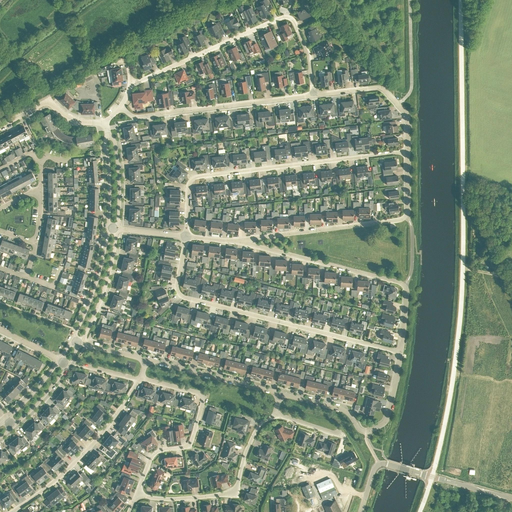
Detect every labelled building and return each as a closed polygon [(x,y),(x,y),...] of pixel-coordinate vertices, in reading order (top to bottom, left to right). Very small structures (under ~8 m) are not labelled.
[(258,7),(263,18),(270,15),(267,9),(270,8),(266,0),(264,0),(260,2),(262,5),(258,7)] [(244,21),(247,20),(248,24),(257,20),(254,14),(253,12),(251,8),(245,10),(243,5),(238,7),(244,21)] [(298,16),(298,18),(300,19),(300,20),(307,17),(309,20),(315,17),(314,14),(309,12),(307,8),(303,10),(301,9),(300,11),(297,13),(298,16)] [(225,21),(229,29),(232,28),(233,31),(238,29),(237,26),(240,25),(236,18),(234,19),(234,18),(230,20),(229,19),(228,18),(225,20),(225,21)] [(208,28),(212,36),(215,35),(216,39),(222,36),(219,31),(222,29),(219,22),(216,23),(215,23),(212,22),(211,25),(212,26),(208,28)] [(282,33),(280,35),(283,41),(288,39),(286,36),(292,34),(287,23),(280,27),(282,33)] [(309,35),(307,36),(310,42),(321,38),(320,37),(321,36),(322,36),(321,34),(320,33),(319,34),(316,28),(315,28),(314,25),(306,29),(309,35)] [(200,34),(193,37),(198,47),(205,44),(202,37),(205,35),(202,30),(199,31),(200,34)] [(261,41),(263,45),(264,45),(266,49),(270,47),(270,48),(277,45),(271,31),(264,34),(265,35),(261,37),(262,41),(261,41)] [(182,41),(180,42),(180,43),(180,44),(177,46),(181,55),(188,51),(187,48),(190,47),(185,36),(181,38),(181,39),(182,41)] [(260,51),(257,43),(253,45),(251,40),(243,44),(247,53),(249,52),(250,55),(254,53),(260,51)] [(318,46),(313,48),(316,54),(321,52),(323,57),(325,56),(325,57),(333,53),(327,41),(318,45),(318,46)] [(159,55),(160,58),(161,58),(163,63),(170,59),(168,55),(173,53),(171,47),(166,50),(165,49),(158,52),(159,55)] [(229,51),(228,52),(228,53),(229,54),(229,55),(230,55),(233,61),(240,58),(242,61),(245,60),(242,52),(239,53),(236,47),(228,50),(229,51)] [(144,69),(144,70),(145,72),(148,70),(147,70),(152,67),(151,65),(156,63),(153,57),(150,58),(148,54),(141,58),(144,64),(142,65),(144,69)] [(211,58),(215,67),(220,65),(221,67),(227,64),(223,57),(220,59),(220,57),(218,58),(217,55),(211,58)] [(196,69),(197,71),(198,71),(199,71),(200,74),(203,73),(204,74),(205,73),(206,75),(211,72),(207,63),(204,65),(203,62),(196,65),(197,67),(196,68),(196,69)] [(111,70),(112,76),(122,74),(121,68),(117,68),(116,64),(111,65),(109,66),(109,70),(111,70)] [(190,75),(187,77),(184,70),(175,74),(179,83),(184,81),(186,82),(187,84),(193,82),(190,75)] [(336,74),(337,79),(338,78),(339,84),(346,83),(345,79),(349,78),(348,70),(342,71),(342,74),(336,74)] [(268,72),(255,74),(258,91),(266,89),(264,82),(265,82),(265,79),(269,79),(268,72)] [(287,85),(286,78),(283,79),(283,75),(280,76),(280,72),(275,73),(275,76),(273,77),(273,82),(271,82),(271,86),(275,85),(275,88),(283,86),(283,85),(287,85)] [(288,73),(290,81),(296,80),(296,84),(298,84),(299,84),(300,84),(301,84),(302,83),(304,83),(302,72),(295,73),(294,72),(288,73)] [(321,76),(319,77),(320,81),(321,81),(322,86),(328,86),(328,81),(331,81),(330,72),(324,72),(325,75),(321,76)] [(122,74),(112,76),(113,82),(111,82),(112,86),(113,87),(121,85),(120,81),(123,81),(122,74)] [(359,79),(355,79),(355,82),(364,81),(364,82),(369,82),(369,77),(368,77),(368,74),(358,75),(359,79)] [(238,83),(240,94),(248,92),(246,84),(251,84),(250,76),(245,77),(246,81),(238,83)] [(78,88),(85,84),(82,79),(75,83),(78,88)] [(228,83),(220,85),(222,92),(223,97),(230,95),(229,91),(230,91),(230,89),(229,87),(232,86),(231,80),(228,81),(228,83)] [(206,89),(207,99),(214,98),(213,92),(216,91),(215,84),(209,85),(209,89),(206,89)] [(95,114),(95,110),(98,110),(97,102),(94,102),(94,104),(81,104),(81,102),(77,100),(75,101),(66,93),(67,91),(65,89),(58,93),(62,97),(59,100),(68,109),(71,106),(75,110),(81,110),(81,114),(95,114)] [(146,101),(152,100),(151,90),(145,91),(145,92),(134,94),(133,95),(134,103),(135,103),(135,108),(136,108),(141,108),(140,103),(147,102),(146,101)] [(169,106),(168,103),(173,102),(172,91),(171,91),(172,93),(167,94),(167,93),(165,94),(164,94),(163,94),(161,94),(161,95),(158,95),(159,97),(159,98),(159,99),(159,101),(159,102),(159,103),(160,104),(160,105),(161,107),(163,107),(164,107),(165,107),(166,107),(167,106),(169,106)] [(190,99),(195,98),(194,92),(189,92),(189,91),(181,93),(183,103),(191,102),(190,99)] [(370,97),(371,98),(368,98),(369,103),(366,103),(366,108),(374,107),(373,104),(379,104),(378,97),(375,97),(375,96),(370,97)] [(353,101),(347,102),(348,112),(352,111),(353,115),(355,115),(355,116),(358,115),(357,107),(354,108),(353,101)] [(348,112),(347,102),(341,102),(342,109),(339,110),(339,116),(345,116),(345,112),(348,112)] [(333,103),(326,104),(327,114),(332,113),(332,116),(337,116),(337,108),(334,109),(333,103)] [(327,114),(326,104),(320,105),(320,110),(317,111),(318,118),(324,118),(323,115),(327,114)] [(312,106),(305,107),(307,117),(310,116),(311,121),(317,120),(316,113),(313,113),(312,106)] [(307,117),(305,107),(299,107),(300,115),(297,115),(298,123),(304,122),(303,117),(307,117)] [(376,108),(376,115),(379,114),(380,119),(391,118),(391,117),(392,117),(392,116),(392,115),(392,114),(391,113),(390,113),(390,110),(384,111),(383,107),(376,108)] [(286,122),(285,109),(279,110),(280,116),(276,117),(277,123),(286,122)] [(290,109),(285,109),(286,122),(295,121),(294,115),(291,115),(290,109)] [(270,111),(264,112),(265,121),(268,121),(269,126),(274,125),(274,118),(271,118),(270,111)] [(265,121),(264,112),(258,112),(259,120),(256,120),(257,127),(263,127),(262,121),(265,121)] [(76,144),(76,142),(77,142),(78,148),(94,145),(92,134),(81,136),(81,135),(75,136),(74,136),(73,136),(71,136),(69,136),(68,136),(66,135),(65,135),(64,134),(63,133),(62,133),(61,132),(60,131),(60,130),(59,129),(58,128),(56,123),(55,124),(50,114),(40,119),(48,133),(53,130),(54,132),(52,132),(54,136),(56,135),(58,136),(58,137),(59,138),(61,139),(62,139),(63,140),(64,140),(65,141),(66,141),(68,142),(69,142),(70,142),(71,142),(71,145),(76,144)] [(244,124),(243,114),(237,115),(238,121),(235,122),(235,128),(241,127),(241,125),(244,124)] [(249,114),(243,114),(244,124),(247,124),(248,126),(253,126),(253,120),(250,120),(249,114)] [(229,116),(222,117),(223,127),(228,126),(228,129),(233,129),(232,121),(229,121),(229,116)] [(223,127),(222,117),(215,118),(216,123),(213,123),(214,131),(217,131),(219,130),(224,130),(223,127)] [(202,129),(201,119),(195,120),(195,126),(192,126),(193,133),(199,133),(198,130),(202,129)] [(208,119),(201,119),(202,129),(207,129),(207,132),(213,131),(212,124),(209,124),(208,119)] [(186,121),(180,122),(182,134),(185,133),(185,134),(191,134),(190,127),(187,127),(186,121)] [(384,122),(384,126),(385,126),(386,133),(398,131),(397,125),(395,126),(395,121),(384,122)] [(123,131),(123,134),(135,132),(134,128),(137,128),(136,122),(128,123),(129,127),(123,128),(124,130),(123,131)] [(178,134),(182,134),(180,122),(174,123),(174,124),(171,125),(172,136),(178,135),(178,134)] [(161,134),(160,124),(153,125),(154,131),(151,131),(151,137),(153,137),(153,139),(161,138),(161,134)] [(166,124),(160,124),(161,134),(167,134),(167,135),(171,135),(170,129),(167,129),(166,124)] [(20,130),(19,130),(24,138),(31,134),(28,128),(26,130),(24,127),(20,130)] [(17,131),(15,132),(19,140),(24,138),(19,130),(17,131)] [(12,134),(10,135),(14,143),(19,140),(15,132),(12,134)] [(135,132),(123,134),(124,138),(125,138),(126,141),(131,140),(132,143),(139,141),(138,136),(135,137),(135,132)] [(344,142),(341,142),(342,151),(349,151),(348,142),(351,142),(350,133),(346,134),(347,139),(344,139),(344,142)] [(365,138),(361,139),(363,149),(369,148),(368,141),(371,141),(370,134),(365,135),(365,138)] [(8,136),(5,137),(9,145),(14,143),(10,135),(7,136),(8,136)] [(342,151),(341,142),(341,139),(332,135),(331,136),(332,146),(335,146),(336,152),(342,151)] [(383,143),(388,143),(388,146),(398,144),(397,138),(391,139),(391,135),(382,136),(383,143)] [(363,149),(361,139),(358,139),(357,136),(352,136),(352,143),(355,142),(356,150),(363,149)] [(3,139),(0,140),(5,148),(9,145),(5,137),(3,139)] [(324,144),(321,144),(322,154),(328,153),(327,147),(330,146),(329,139),(323,140),(324,144)] [(303,146),(300,146),(302,156),(308,156),(307,148),(310,148),(309,141),(303,142),(303,146)] [(302,156),(300,146),(300,142),(291,143),(291,150),(294,150),(295,157),(302,156)] [(322,154),(321,144),(318,145),(317,142),(312,142),(313,148),(315,148),(316,155),(322,154)] [(126,151),(127,154),(138,153),(137,149),(140,148),(140,143),(132,144),(133,147),(127,148),(127,150),(126,151)] [(285,145),(280,146),(281,159),(287,158),(286,156),(291,155),(289,143),(285,143),(285,145)] [(263,151),(260,151),(261,161),(267,161),(266,154),(270,154),(269,145),(262,146),(263,151)] [(280,146),(279,146),(280,149),(277,149),(277,147),(271,147),(272,153),(275,153),(276,160),(281,159),(280,146)] [(242,154),(239,154),(240,164),(247,163),(246,157),(250,157),(249,148),(245,148),(245,150),(242,150),(242,154)] [(261,161),(260,151),(257,152),(256,148),(250,149),(251,156),(254,156),(255,162),(261,161)] [(240,164),(239,154),(235,155),(235,151),(229,152),(230,159),(233,159),(234,165),(240,164)] [(219,154),(219,156),(220,166),(227,166),(226,160),(229,160),(228,152),(225,153),(219,153),(219,154)] [(138,153),(127,154),(127,158),(128,158),(129,161),(134,160),(135,163),(142,162),(141,157),(138,157),(138,153)] [(220,166),(219,156),(215,157),(214,154),(209,155),(210,162),(213,162),(213,167),(220,166)] [(203,158),(199,159),(200,169),(206,168),(206,163),(209,162),(208,155),(202,155),(203,158)] [(200,169),(199,159),(194,159),(194,156),(192,157),(192,156),(188,156),(189,165),(192,164),(193,170),(200,169)] [(87,161),(88,166),(97,165),(96,160),(95,160),(95,157),(85,158),(83,158),(83,160),(85,161),(87,161)] [(188,173),(182,168),(184,165),(178,160),(176,163),(177,164),(175,166),(174,165),(172,168),(173,169),(175,171),(184,178),(188,173)] [(397,169),(396,161),(392,161),(392,160),(388,161),(388,162),(384,162),(382,163),(383,170),(383,174),(391,173),(391,170),(397,169)] [(128,171),(129,175),(140,174),(140,170),(143,169),(142,164),(135,164),(135,167),(129,168),(129,171),(128,171)] [(369,185),(373,184),(371,172),(368,172),(367,166),(362,167),(363,177),(368,176),(369,185)] [(30,174),(27,175),(31,182),(36,180),(32,173),(35,171),(33,167),(28,170),(30,174)] [(363,177),(362,167),(356,167),(357,174),(354,174),(355,181),(358,181),(358,180),(360,180),(360,177),(363,177)] [(349,168),(344,169),(345,179),(351,178),(351,182),(354,182),(353,174),(350,175),(349,168)] [(48,173),(48,178),(57,178),(57,175),(60,175),(60,172),(63,172),(63,169),(56,169),(57,173),(48,173)] [(175,171),(173,169),(169,174),(168,173),(165,176),(172,181),(174,178),(180,183),(184,178),(175,171)] [(345,179),(344,169),(338,169),(339,176),(336,176),(337,182),(340,182),(340,180),(345,179)] [(332,170),(326,171),(327,181),(333,181),(333,184),(336,184),(335,176),(335,172),(332,172),(332,170)] [(327,181),(326,171),(321,172),(321,178),(318,178),(319,186),(322,185),(322,182),(327,181)] [(314,172),(308,173),(309,183),(310,186),(315,185),(315,186),(318,186),(317,179),(315,179),(314,172)] [(309,183),(308,173),(303,174),(303,180),(301,181),(301,188),(307,187),(306,184),(309,183)] [(391,173),(383,174),(384,178),(386,177),(387,185),(398,184),(398,176),(392,177),(391,173)] [(140,174),(129,175),(129,179),(130,178),(130,181),(136,181),(136,184),(144,183),(143,178),(140,178),(140,174)] [(27,175),(23,178),(26,185),(31,182),(27,175)] [(292,186),(290,175),(285,176),(286,182),(283,183),(284,191),(287,191),(286,186),(292,186)] [(296,175),(290,175),(292,186),(297,185),(297,188),(301,188),(300,181),(297,181),(296,175)] [(18,176),(16,177),(22,187),(26,185),(23,178),(20,179),(18,176)] [(98,176),(89,177),(89,182),(87,182),(87,185),(95,185),(95,182),(98,182),(98,176)] [(16,177),(12,180),(17,190),(22,187),(16,177)] [(274,188),(272,177),(267,178),(268,185),(265,185),(266,192),(269,192),(268,188),(274,188)] [(278,177),(272,177),(274,188),(279,187),(280,191),(283,191),(282,183),(279,183),(278,177)] [(265,192),(264,185),(261,185),(260,179),(255,180),(256,190),(256,193),(262,193),(265,192)] [(12,180),(7,182),(12,192),(17,190),(12,180)] [(256,190),(255,180),(249,180),(250,187),(247,187),(248,195),(251,195),(250,191),(256,190)] [(242,181),(237,182),(238,192),(243,191),(244,194),(247,193),(246,187),(243,188),(242,181)] [(2,185),(3,188),(7,195),(12,192),(7,182),(2,185)] [(238,192),(237,182),(231,182),(232,189),(229,189),(230,195),(233,195),(233,193),(238,192)] [(224,183),(219,184),(220,194),(223,194),(224,197),(229,197),(228,189),(225,190),(224,183)] [(220,194),(219,184),(213,185),(214,191),(211,191),(212,198),(217,197),(217,195),(220,194)] [(129,191),(129,195),(144,195),(144,185),(136,185),(136,188),(130,188),(130,191),(129,191)] [(197,197),(202,196),(201,186),(195,187),(196,193),(193,194),(194,201),(197,200),(197,197)] [(201,186),(202,196),(205,196),(206,198),(208,198),(208,201),(211,201),(210,192),(207,192),(207,186),(201,186)] [(170,192),(170,197),(180,197),(180,190),(175,190),(175,187),(167,187),(167,192),(170,192)] [(398,191),(392,192),(392,188),(385,189),(386,195),(389,194),(389,199),(399,197),(398,195),(399,194),(399,192),(398,191)] [(144,195),(129,195),(129,199),(130,199),(130,202),(136,202),(136,205),(143,205),(143,199),(140,199),(141,195),(144,195)] [(180,197),(170,197),(170,201),(167,201),(167,207),(174,207),(174,204),(180,204),(180,197)] [(356,202),(356,208),(359,208),(359,218),(364,218),(364,208),(361,208),(361,207),(359,202),(356,202)] [(394,212),(399,211),(398,204),(396,205),(395,202),(384,203),(385,209),(389,209),(390,214),(394,213),(394,212)] [(340,204),(340,210),(342,210),(343,220),(348,220),(348,210),(345,210),(345,209),(343,204),(340,204)] [(60,206),(49,206),(49,211),(57,211),(58,215),(65,215),(65,211),(61,211),(61,206),(60,206)] [(129,211),(129,215),(140,216),(140,211),(143,212),(143,206),(136,206),(136,209),(130,208),(130,211),(129,211)] [(324,206),(324,212),(326,212),(326,222),(332,222),(332,212),(329,212),(329,211),(327,206),(324,206)] [(169,214),(169,218),(179,218),(180,212),(172,211),(172,208),(165,208),(165,214),(169,214)] [(307,208),(307,214),(310,214),(310,224),(315,224),(315,214),(312,214),(312,213),(310,208),(307,208)] [(291,210),(291,216),(294,216),(294,226),(299,226),(299,216),(296,216),(296,215),(294,210),(291,210)] [(275,212),(275,218),(277,218),(277,228),(283,228),(283,218),(280,218),(280,217),(278,212),(275,212)] [(258,214),(258,220),(261,220),(261,230),(267,230),(266,220),(263,220),(263,219),(261,214),(258,214)] [(140,216),(129,215),(128,219),(129,219),(129,222),(135,222),(135,225),(142,226),(143,220),(140,220),(140,216)] [(233,224),(232,234),(238,235),(239,222),(242,222),(242,216),(239,216),(239,220),(234,219),(233,224)] [(245,216),(242,216),(242,222),(245,222),(245,232),(250,232),(250,222),(245,222),(245,216)] [(179,218),(169,218),(169,221),(164,221),(164,224),(163,224),(163,227),(174,227),(174,224),(179,225),(179,218)] [(86,238),(86,241),(94,242),(94,239),(95,239),(96,234),(87,232),(86,238)] [(126,241),(125,245),(136,247),(137,242),(140,243),(141,237),(134,236),(133,239),(127,238),(127,241),(126,241)] [(166,247),(165,251),(175,253),(177,246),(172,245),(173,242),(164,240),(163,246),(166,247)] [(85,244),(84,249),(93,251),(94,246),(93,246),(94,242),(86,241),(85,244)] [(8,254),(11,243),(7,242),(3,252),(8,254)] [(12,256),(13,253),(16,245),(11,243),(8,254),(12,256)] [(131,252),(130,256),(138,257),(139,251),(136,251),(136,247),(125,245),(125,249),(126,249),(125,252),(131,252)] [(218,265),(221,265),(222,259),(219,258),(220,247),(215,247),(214,257),(217,257),(216,261),(219,261),(218,265)] [(51,253),(42,251),(42,256),(46,257),(46,259),(50,259),(51,253)] [(175,253),(165,251),(164,254),(161,254),(160,260),(169,261),(169,258),(174,259),(175,253)] [(240,261),(239,267),(242,267),(243,261),(248,262),(248,252),(243,251),(242,261),(240,261)] [(256,265),(256,271),(259,271),(261,267),(261,266),(264,266),(265,256),(259,255),(259,265),(256,265)] [(123,260),(122,264),(133,266),(134,262),(136,263),(138,257),(130,256),(130,259),(124,257),(124,260),(123,260)] [(78,265),(78,268),(85,270),(86,266),(89,267),(90,262),(82,260),(80,265),(78,265)] [(272,269),(272,275),(275,276),(277,271),(277,270),(281,270),(281,260),(276,260),(275,269),(272,269)] [(162,268),(162,271),(171,273),(173,267),(165,265),(166,262),(159,261),(157,267),(162,268)] [(127,272),(126,275),(133,277),(135,271),(132,270),(133,266),(122,264),(121,267),(122,268),(121,270),(127,272)] [(289,273),(289,280),(292,280),(294,275),(294,274),(297,274),(298,264),(292,264),(291,274),(289,273)] [(79,271),(77,276),(86,279),(87,274),(84,273),(85,270),(78,268),(77,270),(79,271)] [(305,278),(305,284),(308,284),(310,279),(310,278),(313,278),(314,268),(308,268),(308,278),(305,278)] [(171,273),(162,271),(161,275),(156,274),(155,280),(162,282),(162,278),(170,280),(171,273)] [(322,282),(321,288),(324,288),(327,283),(327,282),(330,282),(330,272),(325,272),(324,282),(322,282)] [(183,287),(189,289),(191,279),(188,278),(188,275),(186,274),(183,287)] [(118,278),(117,282),(128,285),(129,281),(132,282),(132,280),(135,281),(136,277),(133,277),(126,275),(125,278),(120,276),(119,279),(118,278)] [(338,286),(338,292),(341,292),(343,288),(343,286),(346,287),(347,276),(341,276),(341,286),(338,286)] [(191,279),(189,289),(195,290),(197,284),(199,284),(201,278),(196,277),(195,280),(191,279)] [(201,294),(207,296),(209,286),(206,285),(206,281),(204,281),(205,280),(202,279),(200,287),(202,287),(201,294)] [(354,290),(354,296),(357,296),(359,292),(359,291),(362,291),(363,281),(358,280),(357,290),(354,290)] [(122,291),(121,294),(128,296),(129,290),(127,290),(128,285),(117,282),(116,286),(117,286),(116,289),(122,291)] [(209,286),(207,296),(213,297),(215,290),(217,291),(219,285),(214,283),(213,287),(209,286)] [(3,297),(8,299),(12,287),(7,285),(3,297)] [(219,299),(225,300),(228,290),(224,289),(225,286),(220,285),(218,291),(221,292),(219,299)] [(80,295),(82,290),(82,289),(74,287),(71,286),(70,291),(69,294),(76,296),(77,294),(80,295)] [(158,298),(158,299),(168,295),(166,292),(167,292),(167,289),(162,289),(160,289),(160,286),(151,286),(151,290),(155,290),(156,292),(156,294),(155,295),(157,298),(158,298)] [(385,293),(388,293),(389,295),(388,297),(395,299),(397,293),(396,292),(397,291),(397,290),(396,288),(395,288),(394,288),(393,287),(387,286),(386,290),(383,289),(383,292),(385,293)] [(12,287),(8,299),(13,301),(16,292),(17,292),(18,290),(16,289),(17,288),(12,287)] [(228,290),(225,300),(231,302),(233,295),(236,296),(238,289),(232,288),(232,291),(228,290)] [(238,303),(244,305),(246,295),(243,294),(244,291),(238,290),(236,301),(238,301),(238,303)] [(17,302),(22,304),(25,295),(20,293),(17,302)] [(246,295),(244,305),(250,307),(252,300),(254,301),(256,294),(251,293),(250,296),(246,295)] [(112,297),(111,301),(122,304),(124,298),(127,299),(128,296),(121,294),(120,297),(114,295),(113,297),(112,297)] [(256,308),(262,310),(265,300),(261,299),(262,295),(257,294),(255,301),(258,301),(256,308)] [(168,295),(158,299),(159,300),(158,300),(158,301),(159,304),(160,304),(161,305),(162,308),(158,312),(160,315),(168,308),(166,306),(168,304),(172,301),(170,299),(169,299),(168,295)] [(39,300),(36,309),(41,311),(44,302),(45,302),(46,299),(40,297),(39,300)] [(265,300),(262,310),(268,311),(269,309),(272,309),(275,299),(269,297),(269,301),(265,300)] [(275,313),(281,314),(283,305),(280,304),(281,300),(278,299),(279,298),(276,298),(274,305),(277,306),(275,313)] [(396,307),(392,306),(393,303),(384,300),(382,306),(386,307),(385,311),(394,314),(395,311),(396,311),(396,309),(396,308),(396,307)] [(120,308),(122,305),(122,304),(111,301),(110,304),(111,305),(110,307),(115,309),(114,312),(121,314),(123,309),(120,308)] [(283,305),(281,314),(287,316),(289,309),(291,310),(294,301),(291,301),(289,306),(283,305)] [(293,318),(299,319),(302,309),(298,308),(299,305),(297,304),(297,303),(294,302),(292,310),(295,311),(293,318)] [(45,312),(50,314),(53,305),(48,303),(45,312)] [(181,318),(182,317),(181,317),(184,308),(178,306),(176,313),(173,312),(171,320),(177,321),(178,317),(181,318)] [(302,309),(299,319),(305,321),(307,314),(310,315),(312,308),(307,307),(306,310),(302,309)] [(181,317),(182,317),(184,317),(184,321),(189,322),(191,316),(188,316),(190,309),(184,308),(181,317)] [(312,322),(318,324),(320,314),(317,313),(318,309),(313,308),(311,315),(314,316),(312,322)] [(67,310),(64,319),(69,321),(72,312),(67,310)] [(198,322),(201,322),(203,312),(197,311),(196,317),(192,316),(190,324),(197,325),(198,322)] [(203,312),(201,322),(204,323),(203,327),(209,328),(212,317),(208,317),(209,314),(203,312)] [(320,314),(318,324),(324,325),(326,319),(328,319),(330,313),(327,313),(326,315),(320,314)] [(330,327),(336,329),(339,319),(335,318),(336,314),(331,313),(329,320),(332,320),(330,327)] [(393,323),(395,318),(382,314),(381,320),(382,320),(381,324),(381,325),(383,325),(383,324),(393,327),(393,326),(394,326),(394,324),(393,323)] [(217,325),(220,326),(223,317),(216,316),(215,322),(212,322),(210,329),(216,330),(217,325)] [(339,319),(336,329),(343,330),(344,323),(347,324),(349,317),(344,316),(343,320),(339,319)] [(223,317),(220,326),(224,327),(222,332),(228,333),(230,326),(227,326),(229,319),(223,317)] [(349,332),(355,333),(357,323),(352,322),(352,319),(349,318),(348,324),(351,325),(349,332)] [(236,330),(240,331),(242,322),(236,321),(234,327),(231,327),(229,333),(235,334),(236,330)] [(357,323),(355,333),(361,335),(363,328),(366,329),(367,322),(362,321),(361,324),(357,323)] [(115,331),(117,323),(114,322),(111,326),(108,325),(107,329),(105,338),(107,339),(110,339),(112,331),(115,331)] [(242,322),(240,331),(243,332),(242,336),(248,338),(250,331),(247,331),(248,324),(242,322)] [(103,338),(105,338),(107,329),(104,328),(105,325),(103,324),(102,328),(101,329),(97,335),(99,337),(103,338)] [(256,336),(259,337),(261,327),(255,326),(254,332),(251,331),(249,338),(255,339),(256,336)] [(261,327),(259,337),(262,338),(261,342),(267,343),(269,336),(266,335),(267,329),(261,327)] [(389,335),(390,332),(381,329),(379,336),(383,337),(382,340),(391,342),(393,336),(389,335)] [(125,343),(126,344),(129,331),(127,330),(126,334),(123,333),(121,342),(125,343)] [(275,341),(278,342),(281,332),(275,331),(273,336),(271,335),(269,342),(271,343),(271,344),(274,344),(275,341)] [(281,332),(278,342),(281,343),(281,345),(281,346),(283,347),(282,350),(285,351),(288,339),(285,339),(287,334),(281,332)] [(134,336),(131,345),(132,345),(137,346),(139,337),(140,333),(137,333),(136,336),(134,336)] [(147,349),(148,349),(150,340),(147,339),(148,336),(143,334),(141,339),(144,340),(142,348),(147,349)] [(295,345),(298,346),(300,337),(294,336),(292,343),(289,342),(288,349),(294,350),(295,345)] [(152,350),(153,350),(156,338),(154,337),(153,341),(150,340),(148,349),(152,350)] [(158,352),(160,343),(162,338),(156,337),(156,338),(153,350),(154,351),(158,352)] [(300,337),(298,346),(301,347),(300,352),(306,354),(307,346),(304,346),(306,339),(300,337)] [(160,343),(158,352),(159,352),(163,353),(165,346),(168,347),(170,340),(164,339),(163,343),(160,343)] [(175,356),(178,347),(175,346),(176,342),(171,340),(169,347),(172,348),(170,355),(175,356)] [(314,351),(317,352),(319,342),(317,341),(316,340),(315,340),(314,340),(314,341),(313,340),(311,347),(308,347),(306,354),(312,356),(314,351)] [(319,342),(317,352),(320,353),(319,357),(325,359),(327,351),(324,351),(326,344),(325,344),(325,343),(324,342),(323,342),(322,342),(322,343),(319,342)] [(10,352),(12,349),(13,347),(8,344),(4,353),(2,355),(7,357),(6,361),(8,362),(10,359),(13,354),(10,352)] [(179,357),(181,357),(184,345),(181,344),(181,348),(178,347),(175,356),(179,357)] [(333,355),(336,356),(339,347),(332,345),(331,352),(328,352),(326,358),(332,360),(333,355)] [(188,350),(186,359),(191,360),(194,351),(194,348),(192,347),(191,350),(188,350)] [(339,347),(336,356),(340,357),(339,362),(344,363),(346,356),(343,356),(345,349),(339,347)] [(14,358),(19,360),(23,352),(18,349),(14,358)] [(202,363),(204,354),(205,350),(203,350),(200,349),(199,352),(197,361),(202,363)] [(352,361),(356,362),(358,352),(352,350),(350,357),(347,357),(345,364),(350,365),(352,364),(352,361)] [(206,364),(207,364),(211,352),(208,351),(207,355),(204,354),(202,363),(206,364)] [(220,358),(223,359),(225,352),(221,351),(220,354),(216,353),(215,356),(213,366),(218,367),(220,358)] [(19,360),(24,363),(28,354),(23,352),(19,360)] [(228,370),(229,370),(231,361),(232,357),(228,356),(229,353),(225,352),(223,359),(226,359),(224,368),(228,369),(228,370)] [(358,352),(356,362),(359,362),(358,366),(359,368),(364,369),(366,362),(363,361),(364,353),(358,352)] [(24,363),(28,365),(29,365),(33,357),(28,354),(24,363)] [(379,364),(388,366),(389,363),(390,363),(390,361),(390,360),(387,359),(388,356),(378,354),(376,360),(380,360),(379,364)] [(32,370),(34,368),(33,368),(38,359),(33,357),(29,365),(28,365),(27,367),(32,370)] [(233,371),(234,371),(237,358),(235,358),(234,361),(231,361),(229,370),(233,371)] [(250,365),(251,359),(252,359),(247,358),(245,359),(244,364),(242,363),(239,373),(240,373),(240,372),(245,374),(247,365),(250,365)] [(33,368),(34,368),(37,370),(36,372),(39,373),(45,365),(42,363),(43,362),(38,359),(33,368)] [(255,376),(256,376),(258,367),(255,367),(256,364),(255,360),(251,359),(250,365),(253,366),(250,375),(255,376)] [(260,377),(261,378),(264,364),(265,362),(263,362),(262,365),(261,368),(258,367),(256,376),(260,377)] [(282,383),(285,374),(286,371),(281,370),(282,366),(278,365),(276,372),(279,373),(277,382),(282,383)] [(268,370),(266,379),(267,379),(272,380),(274,371),(275,368),(269,366),(268,370)] [(376,378),(386,381),(387,374),(382,373),(382,369),(375,367),(374,371),(375,371),(374,373),(378,374),(376,378)] [(286,384),(288,385),(291,372),(288,371),(288,375),(285,374),(282,383),(286,384)] [(296,373),(293,386),(298,387),(301,378),(303,379),(305,372),(301,371),(301,374),(296,373)] [(76,382),(79,383),(81,373),(76,372),(75,374),(74,374),(72,381),(71,384),(73,384),(76,383),(76,382)] [(289,385),(293,386),(296,373),(291,372),(288,385),(289,385)] [(79,383),(89,385),(90,379),(88,378),(87,377),(87,376),(87,375),(81,373),(79,383)] [(310,390),(313,381),(314,377),(306,375),(304,381),(307,382),(305,389),(310,390)] [(88,388),(98,390),(101,378),(95,377),(95,379),(94,379),(93,379),(90,379),(89,385),(88,388)] [(20,378),(14,384),(21,391),(25,387),(24,386),(26,384),(20,378)] [(108,392),(108,391),(110,384),(107,383),(107,382),(106,381),(107,380),(101,378),(98,390),(108,392)] [(314,391),(316,392),(319,379),(316,378),(315,382),(313,381),(310,390),(314,391)] [(323,384),(321,393),(326,394),(328,386),(331,386),(332,382),(324,380),(323,384)] [(112,391),(118,392),(120,383),(115,382),(114,383),(113,384),(110,384),(108,391),(112,392),(112,391)] [(120,383),(118,392),(124,394),(124,391),(125,392),(126,388),(126,387),(126,386),(126,384),(120,383)] [(14,384),(10,388),(17,394),(21,391),(14,384)] [(374,390),(373,394),(382,397),(382,396),(383,396),(384,396),(384,395),(384,394),(383,393),(385,387),(372,384),(371,390),(374,390)] [(341,398),(342,398),(345,386),(343,385),(342,389),(339,388),(337,397),(341,398)] [(344,399),(347,400),(351,386),(346,385),(345,386),(342,398),(344,399)] [(351,386),(347,400),(348,400),(353,401),(355,392),(357,393),(358,388),(351,386)] [(141,397),(147,398),(149,389),(143,387),(143,389),(142,389),(142,390),(139,389),(137,397),(141,398),(141,397)] [(10,388),(6,392),(13,398),(17,394),(10,388)] [(63,390),(60,394),(69,402),(67,400),(71,396),(72,397),(75,393),(73,393),(68,388),(66,391),(65,391),(63,390)] [(152,401),(156,402),(158,394),(156,394),(156,393),(155,393),(155,392),(154,392),(155,390),(149,389),(147,398),(152,400),(152,401)] [(13,398),(6,392),(2,396),(6,399),(5,401),(8,404),(13,398)] [(157,401),(166,403),(169,394),(163,392),(162,394),(161,394),(161,395),(158,394),(156,402),(157,401)] [(69,402),(60,394),(56,399),(57,400),(57,401),(57,402),(58,402),(56,404),(62,410),(69,402)] [(172,406),(176,407),(178,399),(175,398),(174,397),(174,395),(169,394),(166,403),(172,404),(172,406)] [(176,406),(186,408),(188,399),(182,397),(182,399),(181,399),(181,400),(180,400),(178,399),(176,407),(176,406)] [(378,402),(378,401),(367,398),(364,412),(373,415),(375,410),(379,411),(381,403),(378,402)] [(194,400),(188,399),(186,408),(191,409),(191,412),(195,413),(197,404),(194,403),(194,402),(193,402),(194,400)] [(98,411),(96,413),(103,419),(107,414),(102,410),(104,408),(98,404),(96,406),(97,407),(96,409),(98,411)] [(49,406),(45,411),(54,418),(53,417),(56,413),(58,414),(60,411),(55,405),(53,408),(52,407),(51,407),(51,408),(49,406)] [(126,414),(123,419),(131,425),(136,418),(135,417),(138,414),(132,410),(128,415),(126,414)] [(54,418),(45,411),(41,415),(43,416),(43,417),(43,418),(41,420),(47,426),(54,418)] [(206,422),(210,423),(214,424),(215,420),(216,420),(216,419),(219,420),(221,414),(222,415),(222,414),(217,413),(217,414),(213,413),(214,412),(210,411),(209,415),(208,415),(206,422)] [(103,419),(96,413),(94,416),(91,414),(88,419),(93,422),(94,420),(100,424),(103,419)] [(241,428),(240,432),(245,434),(249,421),(235,417),(233,426),(241,428)] [(85,427),(83,429),(90,435),(94,431),(89,426),(91,424),(86,419),(83,422),(84,422),(82,425),(85,427)] [(131,425),(123,419),(119,424),(121,426),(118,430),(124,434),(127,430),(130,425),(131,425)] [(34,422),(30,426),(37,433),(44,426),(40,421),(37,423),(36,423),(34,422)] [(172,430),(174,441),(180,440),(180,437),(184,437),(182,424),(178,425),(178,426),(175,426),(175,430),(173,431),(172,430)] [(37,433),(30,426),(26,430),(27,431),(27,432),(27,433),(25,435),(30,441),(34,438),(33,437),(37,433)] [(174,441),(172,430),(169,430),(169,426),(162,427),(163,438),(167,438),(167,441),(173,440),(174,441)] [(275,430),(281,441),(288,437),(292,438),(294,432),(283,428),(282,426),(275,430)] [(90,435),(83,429),(81,432),(80,431),(78,433),(76,431),(73,434),(78,439),(81,436),(86,440),(90,435)] [(150,437),(147,439),(152,447),(157,443),(153,438),(156,436),(152,430),(147,433),(150,437)] [(202,438),(200,444),(202,444),(201,445),(205,446),(205,445),(208,446),(211,436),(212,436),(213,433),(206,430),(205,434),(202,433),(201,437),(202,438)] [(298,443),(305,446),(306,444),(312,446),(314,440),(308,438),(309,435),(301,433),(299,438),(298,439),(298,441),(298,442),(298,443)] [(111,434),(107,439),(114,446),(117,443),(121,446),(126,440),(120,435),(117,439),(111,434)] [(18,436),(14,440),(20,448),(22,450),(29,443),(24,436),(21,438),(20,438),(18,436)] [(80,447),(75,442),(77,440),(73,436),(71,438),(67,443),(69,444),(76,451),(80,447)] [(114,446),(107,439),(103,444),(108,449),(105,453),(111,458),(116,452),(112,448),(114,446)] [(152,447),(147,439),(144,441),(143,440),(136,445),(134,443),(132,446),(138,450),(140,447),(143,445),(147,450),(152,447)] [(20,448),(14,440),(9,444),(11,445),(10,446),(10,447),(8,449),(13,455),(17,453),(16,451),(20,448)] [(317,449),(325,451),(324,452),(332,455),(335,444),(328,441),(327,445),(320,442),(317,449)] [(232,453),(235,444),(228,442),(223,458),(235,461),(237,454),(232,453)] [(58,448),(64,454),(66,451),(71,455),(76,451),(69,444),(67,447),(64,444),(62,446),(61,445),(58,448)] [(263,459),(263,461),(265,461),(266,461),(266,460),(267,460),(270,453),(272,447),(265,445),(263,450),(259,449),(256,456),(263,459)] [(57,456),(54,458),(60,466),(65,461),(61,457),(64,454),(58,448),(55,451),(56,451),(54,453),(57,456)] [(1,450),(0,450),(0,457),(2,461),(7,458),(8,459),(11,457),(7,450),(4,452),(4,451),(3,451),(1,450)] [(131,460),(130,463),(139,466),(142,460),(137,458),(138,454),(130,450),(127,458),(131,460)] [(94,454),(90,458),(97,465),(101,461),(103,463),(106,460),(98,452),(96,455),(94,454)] [(348,452),(338,458),(343,467),(344,466),(345,467),(349,465),(348,464),(357,459),(353,452),(350,454),(348,452)] [(191,457),(192,459),(191,460),(193,462),(194,462),(197,466),(203,462),(208,458),(204,453),(199,456),(197,453),(191,457)] [(165,459),(164,459),(163,460),(163,461),(163,462),(163,463),(163,464),(164,464),(164,465),(165,465),(166,465),(166,466),(170,465),(170,468),(184,466),(182,457),(176,457),(165,458),(165,459)] [(49,459),(44,463),(48,468),(49,468),(51,466),(56,470),(60,466),(54,458),(51,461),(49,459)] [(97,465),(90,458),(85,463),(89,466),(86,469),(91,474),(94,471),(93,470),(97,465)] [(340,464),(337,459),(334,458),(332,466),(339,468),(340,464)] [(41,469),(38,472),(44,479),(49,475),(45,470),(48,468),(44,463),(43,462),(39,466),(41,469)] [(137,472),(139,466),(130,463),(128,462),(127,465),(124,464),(122,470),(128,473),(131,474),(132,470),(137,472)] [(248,478),(258,483),(259,479),(263,480),(267,470),(261,467),(258,475),(251,472),(250,473),(250,472),(248,475),(249,475),(248,478)] [(151,488),(155,489),(158,488),(159,484),(158,482),(160,481),(164,472),(156,469),(155,473),(155,475),(154,476),(152,479),(153,481),(151,481),(150,485),(151,488)] [(77,471),(72,476),(79,483),(82,481),(86,485),(91,480),(84,473),(81,476),(77,471)] [(44,479),(38,472),(35,474),(33,472),(29,475),(33,480),(35,479),(39,483),(44,479)] [(123,479),(122,482),(132,486),(133,483),(134,481),(128,478),(129,475),(122,472),(120,477),(123,479)] [(211,476),(214,487),(221,485),(221,483),(228,481),(226,474),(219,476),(219,475),(211,476)] [(24,483),(22,485),(28,492),(32,489),(29,484),(32,482),(27,475),(21,479),(24,483)] [(79,483),(72,476),(67,480),(73,486),(70,489),(74,492),(78,488),(76,485),(79,483)] [(183,480),(185,491),(192,490),(191,487),(198,486),(197,479),(190,480),(190,479),(183,480)] [(333,494),(336,492),(331,480),(323,484),(322,482),(317,485),(323,500),(333,495),(333,494)] [(28,492),(22,485),(20,486),(17,482),(12,486),(16,493),(19,491),(22,496),(28,492)] [(130,489),(132,486),(122,482),(121,485),(117,484),(115,489),(124,494),(126,490),(130,492),(131,489),(130,489)] [(302,487),(307,498),(314,495),(309,484),(302,487)] [(57,489),(52,493),(58,500),(66,494),(61,488),(58,490),(57,489)] [(250,491),(250,494),(246,493),(244,500),(255,503),(257,496),(255,495),(256,493),(257,493),(258,490),(251,488),(250,491)] [(3,493),(5,496),(10,504),(15,501),(13,497),(15,495),(12,489),(9,491),(9,490),(8,490),(3,493)] [(116,499),(114,502),(121,508),(125,503),(120,499),(123,495),(117,492),(113,496),(116,499)] [(58,500),(52,493),(47,497),(48,498),(44,501),(50,508),(54,505),(53,504),(58,500)] [(10,504),(5,496),(0,498),(0,504),(2,503),(5,507),(10,504)] [(271,510),(271,511),(280,511),(280,507),(284,507),(284,498),(276,498),(276,504),(272,504),(272,510),(271,510)] [(340,511),(341,511),(336,500),(324,506),(326,511),(340,511)] [(117,511),(121,508),(114,502),(112,504),(108,501),(107,503),(104,505),(104,506),(108,511),(111,508),(115,511),(117,511)]
